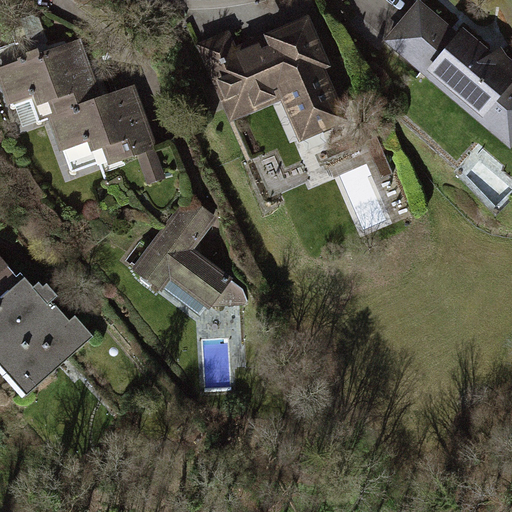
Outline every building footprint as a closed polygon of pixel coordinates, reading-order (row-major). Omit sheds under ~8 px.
[(492,55),(423,1),(387,46),(511,148),(511,62),(509,61),(501,49),(492,55)] [(355,129),(315,21),(239,49),(231,28),(207,37),(239,122),(283,106),(299,150),(355,129)] [(55,38),(0,52),(0,94),(3,105),(34,96),(55,172),(143,148),(124,75),(85,86),(74,47),(58,52),(55,38)] [(219,221),(181,196),(137,264),(224,320),(246,286),(198,255),(219,221)] [(88,343),(6,248),(0,252),(0,367),(26,397),(88,343)]
